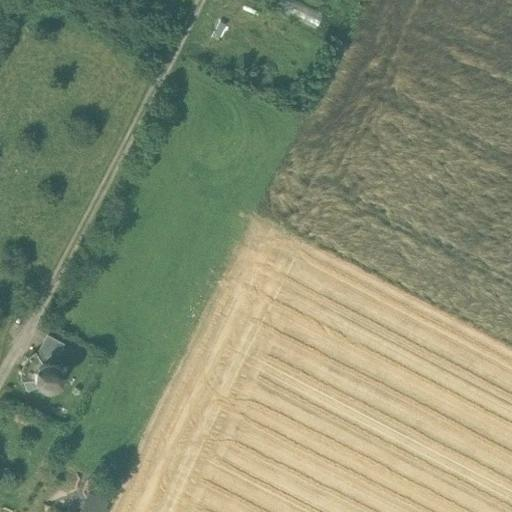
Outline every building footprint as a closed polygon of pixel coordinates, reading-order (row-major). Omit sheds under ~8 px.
[(323,14),(294,0),(277,0),(273,9),(315,29),(323,14)] [(64,344),(46,335),(38,351),(39,352),(40,351),(53,358),(52,359),(55,360),(64,344)] [(21,373),(21,382),(23,381),(25,387),(27,392),(36,388),(34,383),(33,382),(32,377),(32,375),(33,371),(34,369),(37,366),(38,364),(42,363),(44,362),(48,361),(51,361),(52,359),(53,358),(40,351),(39,352),(36,354),(35,353),(28,358),(23,365),(21,373)] [(63,383),(64,377),(63,371),(59,366),(54,362),(51,361),(48,361),(44,362),(42,363),(38,364),(37,366),(33,371),(32,377),(34,383),(36,388),(37,389),(42,392),(48,393),(54,392),(60,388),(63,383)] [(88,494),(79,511),(101,511),(106,502),(88,494)]
